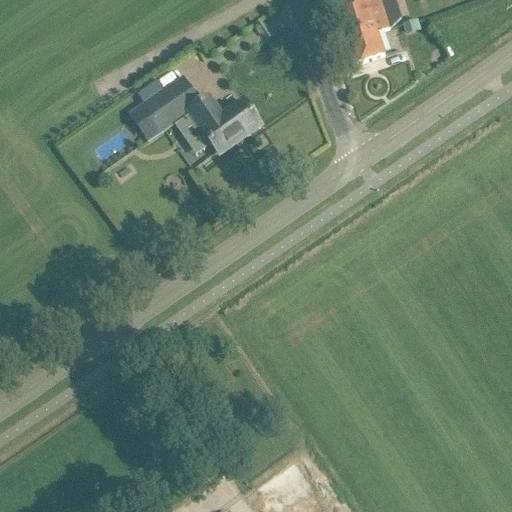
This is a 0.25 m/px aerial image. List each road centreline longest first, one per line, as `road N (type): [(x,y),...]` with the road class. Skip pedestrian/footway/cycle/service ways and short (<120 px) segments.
road 1 (tertiary): [(353,165),(0,408)]
road 2 (tertiary): [(511,53),(353,165)]
road 3 (unclassified): [(353,165),(295,0)]
